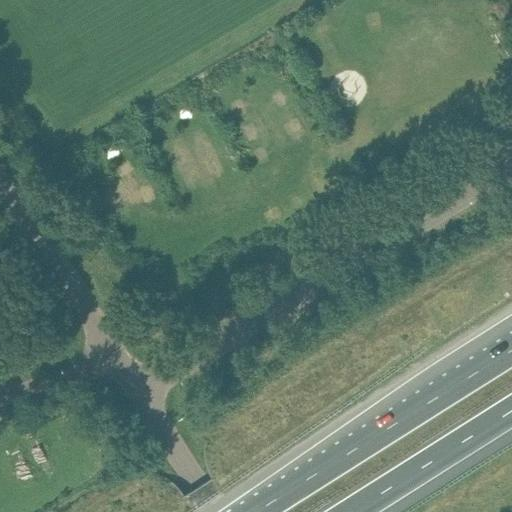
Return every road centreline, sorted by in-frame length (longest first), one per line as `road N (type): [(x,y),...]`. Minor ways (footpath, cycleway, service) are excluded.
road 1 (unclassified): [(141,394),(511,170)]
road 2 (motorway): [(511,351),(253,511)]
road 3 (unclassified): [(117,359),(0,189)]
road 4 (motorway): [(351,511),(511,410)]
road 5 (unclassified): [(213,511),(141,394)]
road 6 (unclassified): [(0,397),(117,359)]
